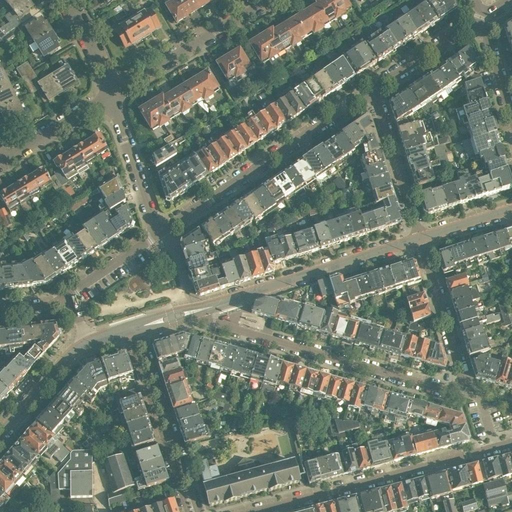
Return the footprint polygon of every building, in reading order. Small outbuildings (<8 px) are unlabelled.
[(14,0),(9,4),(15,12),(8,17),(13,22),(14,21),(15,21),(19,18),(22,15),(23,16),(30,10),(29,10),(33,7),(29,3),(30,1),(29,0),(14,0)] [(169,0),(165,3),(166,6),(165,6),(176,23),(187,16),(177,0),(169,0)] [(177,0),(187,16),(199,9),(193,0),(177,0)] [(193,0),(199,9),(211,2),(209,0),(193,0)] [(320,0),(316,3),(317,5),(328,22),(334,18),(335,20),(340,17),(329,0),(320,0)] [(345,0),(329,0),(340,17),(351,10),(345,0)] [(437,23),(447,16),(436,0),(423,0),(422,1),(425,5),(437,23)] [(436,0),(447,16),(457,10),(453,0),(436,0)] [(119,6),(112,11),(114,15),(118,12),(119,12),(123,10),(127,16),(129,16),(130,16),(130,14),(125,6),(123,3),(119,6)] [(321,26),(328,22),(317,5),(306,12),(318,31),(323,29),(321,26)] [(425,5),(415,12),(426,30),(437,23),(425,5)] [(426,30),(415,12),(408,16),(403,9),(399,12),(404,19),(416,37),(426,30)] [(142,15),(132,21),(142,37),(154,30),(153,30),(159,27),(149,11),(144,14),(142,12),(141,13),(142,15)] [(306,12),(295,18),(305,35),(312,31),(314,34),(318,31),(306,12)] [(305,35),(295,18),(284,25),(296,45),(301,42),(299,39),(305,35)] [(407,43),(416,37),(404,19),(395,25),(407,43)] [(26,28),(35,43),(52,32),(48,25),(47,26),(46,24),(44,25),(41,20),(37,22),(37,21),(29,26),(30,26),(26,28)] [(121,28),(115,31),(125,47),(130,44),(131,44),(142,37),(132,21),(122,27),(121,25),(119,26),(121,28)] [(0,31),(4,36),(11,31),(14,29),(10,23),(0,29),(0,31)] [(284,25),(273,32),(283,49),(290,45),(291,48),(296,45),(284,25)] [(397,49),(407,43),(395,25),(386,31),(387,34),(397,49)] [(272,30),(261,37),(273,57),(278,54),(277,53),(283,49),(273,32),(272,30)] [(4,36),(0,40),(5,44),(15,38),(14,37),(11,31),(4,36)] [(52,32),(35,43),(44,57),(47,55),(48,55),(55,51),(55,50),(58,48),(55,43),(57,42),(56,40),(57,39),(52,32)] [(387,56),(397,49),(387,34),(382,37),(379,32),(374,36),(387,56)] [(378,62),(387,56),(374,36),(370,39),(373,44),(368,47),(378,62)] [(278,65),(275,60),(273,57),(261,37),(249,43),(262,64),(269,60),(273,68),(278,65)] [(376,63),(364,45),(362,41),(351,48),(366,70),(376,63)] [(356,77),(366,70),(351,48),(341,55),(343,58),(343,59),(356,77)] [(228,56),(245,84),(247,82),(247,80),(243,74),(245,73),(250,69),(249,67),(249,66),(239,50),(228,56)] [(467,51),(456,58),(466,73),(469,78),(471,82),(478,79),(477,75),(475,76),(474,75),(473,75),(470,70),(475,67),(470,52),(467,51)] [(242,85),(245,84),(228,56),(217,63),(227,80),(229,82),(235,78),(235,79),(237,78),(240,84),(242,85)] [(305,69),(315,63),(314,61),(312,58),(302,64),(305,69)] [(469,78),(466,73),(456,58),(447,64),(457,79),(462,75),(466,81),(469,78)] [(53,76),(63,93),(69,90),(69,88),(77,84),(75,80),(70,72),(69,72),(63,60),(58,63),(62,71),(53,76)] [(342,60),(333,66),(345,84),(354,78),(342,60)] [(22,67),(26,74),(31,72),(26,64),(22,67)] [(447,64),(437,70),(449,88),(451,91),(454,92),(461,88),(461,84),(457,79),(447,64)] [(335,91),(345,84),(333,66),(322,73),(335,91)] [(22,77),(26,74),(22,67),(17,70),(22,77)] [(302,75),(297,67),(293,70),(297,77),(302,75)] [(444,92),(449,88),(437,70),(428,77),(441,96),(445,93),(444,92)] [(0,90),(9,86),(2,71),(0,71),(0,90)] [(268,85),(272,83),(273,82),(267,71),(261,75),(268,85)] [(208,72),(196,79),(207,98),(212,95),(211,92),(218,88),(208,72)] [(324,98),(335,91),(322,73),(312,80),(324,98)] [(28,77),(33,84),(37,81),(32,74),(28,77)] [(63,93),(53,76),(39,85),(42,89),(41,89),(46,97),(49,101),(57,96),(59,96),(63,93)] [(33,84),(28,77),(24,79),(28,87),(33,84)] [(443,100),(441,96),(428,77),(417,84),(429,101),(431,103),(436,100),(439,103),(443,100)] [(203,100),(207,98),(196,79),(185,85),(195,102),(202,98),(203,100)] [(315,104),(324,98),(312,80),(302,87),(315,104)] [(464,86),(467,96),(482,91),(479,81),(464,86)] [(33,84),(28,87),(32,94),(37,91),(33,84)] [(424,105),(429,101),(417,84),(408,90),(420,108),(421,110),(425,107),(424,105)] [(174,92),(185,111),(190,108),(189,106),(195,102),(185,85),(174,92)] [(0,108),(0,109),(16,101),(9,86),(0,90),(0,108)] [(305,111),(315,104),(302,87),(293,93),(305,111)] [(235,90),(229,94),(235,103),(241,99),(235,90)] [(409,114),(420,108),(408,90),(398,97),(409,114)] [(284,92),(280,95),(295,117),(305,111),(293,93),(292,91),(290,92),(286,95),(284,92)] [(482,91),(467,96),(466,96),(469,108),(470,109),(486,104),(482,91)] [(174,92),(163,99),(173,115),(174,118),(185,111),(174,92)] [(286,124),(295,117),(280,95),(276,97),(278,100),(272,104),(286,124)] [(167,119),(173,115),(163,99),(161,97),(150,104),(163,125),(168,122),(167,119)] [(408,115),(409,114),(398,97),(392,101),(391,101),(390,105),(390,106),(398,130),(416,124),(414,121),(412,122),(411,120),(407,119),(410,117),(408,115)] [(24,116),(16,101),(0,109),(7,124),(11,122),(11,123),(20,118),(24,116)] [(159,128),(163,125),(150,104),(139,110),(150,129),(157,125),(159,128)] [(276,130),(286,124),(272,104),(270,105),(271,105),(266,108),(264,105),(261,107),(276,130)] [(470,133),(493,126),(486,104),(470,109),(469,108),(462,110),(456,112),(459,122),(462,121),(463,126),(467,125),(470,133)] [(267,136),(276,130),(261,107),(257,110),(259,113),(253,117),(267,136)] [(267,136),(253,117),(251,114),(247,116),(249,119),(243,123),(257,143),(267,136)] [(366,147),(369,156),(380,153),(376,141),(369,119),(366,118),(358,123),(366,141),(363,142),(364,144),(365,146),(366,147)] [(231,127),(233,130),(247,150),(257,143),(243,123),(241,120),(234,124),(235,125),(231,127)] [(398,130),(400,137),(401,141),(423,135),(423,136),(429,135),(435,133),(431,120),(416,124),(398,130)] [(366,141),(358,123),(342,134),(353,151),(360,146),(360,147),(364,144),(363,142),(366,141)] [(468,134),(470,141),(495,134),(493,126),(470,133),(468,134)] [(238,156),(247,150),(233,130),(224,136),(238,156)] [(216,141),(214,143),(227,163),(238,156),(224,136),(222,133),(218,136),(220,139),(216,142),(216,141)] [(354,153),(353,151),(342,134),(332,141),(344,159),(354,153)] [(500,149),(495,134),(470,141),(469,141),(474,156),(475,157),(500,149)] [(110,156),(107,151),(101,142),(103,140),(99,135),(87,142),(97,160),(101,158),(102,160),(110,156)] [(433,145),(429,135),(423,136),(423,135),(401,141),(405,152),(433,145)] [(170,136),(163,140),(166,145),(173,141),(170,136)] [(436,146),(437,147),(439,146),(443,145),(449,143),(447,137),(437,140),(438,146),(436,146)] [(182,138),(170,145),(152,156),(152,158),(151,159),(152,163),(154,163),(156,168),(177,155),(175,152),(181,148),(179,145),(185,142),(182,138)] [(218,169),(227,163),(214,143),(212,139),(202,146),(218,169)] [(335,165),(344,159),(332,141),(323,147),(335,165)] [(97,160),(87,142),(76,149),(87,166),(97,160)] [(405,152),(408,164),(427,158),(425,152),(434,149),(433,148),(433,145),(405,152)] [(438,162),(439,167),(448,164),(445,154),(445,153),(443,145),(439,146),(437,147),(433,148),(434,149),(438,162)] [(208,176),(218,169),(202,146),(198,149),(200,151),(194,155),(195,156),(208,176)] [(325,172),(335,165),(323,147),(313,154),(325,172)] [(66,155),(76,173),(76,172),(78,175),(89,169),(87,166),(76,149),(66,155)] [(475,157),(474,156),(469,158),(470,160),(473,160),(474,163),(480,161),(482,166),(482,167),(503,160),(500,149),(475,157)] [(362,171),(384,164),(380,153),(369,156),(364,158),(358,160),(358,159),(356,164),(357,167),(359,167),(360,171),(362,171)] [(314,180),(325,172),(313,154),(302,161),(314,179),(314,180)] [(76,173),(66,155),(54,163),(57,168),(59,167),(60,169),(53,173),(55,176),(61,187),(68,183),(66,179),(76,173)] [(199,182),(208,176),(195,156),(185,162),(199,182)] [(430,170),(439,167),(438,162),(429,165),(427,158),(408,164),(412,176),(431,170),(430,170)] [(507,170),(503,160),(482,167),(482,166),(478,168),(484,176),(489,175),(491,175),(507,170)] [(304,186),(314,179),(302,161),(292,168),(304,186)] [(189,188),(199,182),(185,162),(176,169),(189,188)] [(387,176),(384,164),(362,171),(364,175),(359,176),(362,184),(368,181),(370,181),(387,176)] [(159,174),(158,174),(166,200),(170,201),(179,195),(166,175),(163,171),(161,167),(156,170),(159,174)] [(294,193),(304,186),(292,168),(282,174),(294,193)] [(41,192),(51,185),(55,191),(61,187),(55,176),(48,180),(46,176),(47,173),(45,170),(43,170),(42,169),(31,176),(41,192)] [(179,195),(189,188),(176,169),(166,175),(179,195)] [(412,176),(415,187),(434,182),(431,170),(412,176)] [(511,186),(507,170),(491,175),(492,178),(489,179),(490,184),(497,182),(500,192),(511,189),(511,187),(511,186)] [(470,201),(482,198),(477,182),(476,178),(469,180),(469,178),(468,178),(467,172),(461,173),(470,201)] [(459,205),(470,201),(461,173),(456,175),(459,184),(453,186),(459,205)] [(284,199),(294,193),(282,174),(272,181),(284,199)] [(30,198),(41,192),(31,176),(21,182),(30,198)] [(365,195),(374,192),(391,187),(387,176),(370,181),(368,181),(362,184),(365,195)] [(98,193),(105,203),(121,192),(117,178),(89,195),(91,197),(98,193)] [(346,187),(339,178),(333,183),(339,192),(346,187)] [(482,198),(500,192),(497,182),(490,184),(489,179),(477,182),(482,198)] [(285,202),(284,199),(272,181),(262,188),(275,208),(285,202)] [(19,204),(30,198),(21,182),(10,189),(19,204)] [(324,190),(329,199),(337,195),(331,186),(324,190)] [(447,209),(459,205),(453,186),(447,187),(447,186),(441,188),(441,189),(447,209)] [(394,199),(391,187),(374,192),(378,204),(380,203),(381,203),(394,199)] [(262,188),(252,194),(265,214),(267,217),(277,210),(275,208),(262,188)] [(8,211),(19,204),(10,189),(0,194),(0,200),(1,201),(3,202),(8,211)] [(436,212),(447,209),(441,189),(436,191),(436,189),(430,191),(436,212)] [(430,191),(430,190),(427,190),(428,192),(418,195),(424,213),(427,215),(436,212),(430,191)] [(125,203),(121,192),(105,203),(98,207),(103,215),(103,216),(108,213),(109,215),(114,212),(124,206),(123,204),(125,203)] [(323,193),(313,199),(317,205),(327,199),(323,193)] [(267,217),(265,214),(252,194),(242,201),(256,221),(257,223),(266,217),(267,217)] [(399,224),(401,221),(394,199),(381,203),(382,209),(388,228),(399,224)] [(257,223),(256,221),(242,201),(232,208),(244,227),(249,223),(252,228),(257,225),(256,224),(257,223)] [(114,212),(117,216),(127,230),(131,228),(132,225),(126,205),(124,206),(114,212)] [(310,217),(321,214),(319,206),(308,210),(310,217)] [(240,230),(244,227),(232,208),(221,215),(234,234),(236,233),(237,234),(241,232),(240,230)] [(11,226),(5,209),(0,210),(0,216),(5,229),(11,226)] [(377,231),(388,228),(382,209),(380,209),(372,212),(377,231)] [(300,214),(296,216),(298,221),(302,218),(309,215),(306,210),(299,213),(300,214)] [(343,217),(336,219),(344,242),(355,239),(347,216),(348,216),(346,212),(342,214),(343,217)] [(355,239),(366,235),(361,218),(359,212),(348,216),(347,216),(355,239)] [(366,235),(377,231),(372,212),(362,215),(363,217),(361,218),(366,235)] [(117,237),(127,230),(117,216),(112,220),(109,215),(108,213),(103,216),(117,237)] [(117,237),(103,216),(103,215),(93,222),(107,243),(117,237)] [(230,237),(234,234),(221,215),(211,222),(224,241),(230,237)] [(297,221),(298,221),(296,216),(285,221),(286,225),(297,222),(297,221)] [(332,246),(344,242),(336,219),(329,222),(325,223),(332,246)] [(274,227),(275,231),(287,226),(284,221),(274,227)] [(100,248),(107,243),(93,222),(83,228),(85,232),(97,250),(100,248)] [(219,243),(224,241),(211,222),(201,229),(210,242),(213,246),(214,247),(219,243)] [(332,246),(325,223),(319,224),(313,226),(320,249),(332,246)] [(300,227),(302,234),(308,253),(319,250),(312,229),(306,231),(305,225),(300,227)] [(210,242),(201,229),(195,233),(194,233),(188,237),(182,241),(181,241),(180,245),(181,245),(182,252),(206,244),(210,242)] [(87,257),(97,250),(85,232),(75,238),(87,257)] [(510,249),(509,243),(505,232),(493,236),(499,254),(501,259),(505,258),(503,251),(510,249)] [(78,263),(87,257),(75,238),(72,233),(62,240),(63,241),(62,241),(78,263)] [(285,261),(296,257),(290,238),(289,234),(277,237),(285,261)] [(296,257),(308,253),(302,234),(290,238),(296,257)] [(494,261),(492,254),(497,253),(497,255),(499,254),(493,236),(482,240),(488,258),(489,263),(494,261)] [(265,240),(267,245),(266,245),(267,249),(268,249),(273,264),(285,261),(277,237),(277,238),(277,237),(270,239),(270,238),(265,240)] [(475,260),(476,259),(477,261),(476,262),(478,266),(483,265),(480,258),(485,256),(486,258),(488,258),(482,240),(470,243),(475,260)] [(60,247),(53,251),(67,270),(78,263),(62,241),(58,244),(60,247)] [(469,262),(475,260),(470,243),(459,247),(465,265),(466,270),(471,269),(469,262)] [(208,250),(206,244),(182,252),(186,263),(206,257),(206,256),(204,251),(208,250)] [(463,266),(465,265),(459,247),(448,250),(455,272),(455,274),(456,274),(456,273),(460,272),(458,265),(462,264),(463,266)] [(273,264),(268,249),(267,249),(262,251),(262,250),(256,252),(263,276),(273,273),(275,269),(274,269),(273,264)] [(453,272),(455,272),(448,250),(439,253),(437,257),(442,273),(452,270),(453,272)] [(56,278),(67,270),(53,251),(43,258),(56,278)] [(227,251),(217,255),(218,259),(229,255),(227,251)] [(251,280),(263,276),(256,252),(254,252),(254,254),(244,258),(251,280)] [(190,275),(218,266),(220,265),(218,259),(217,255),(216,253),(206,256),(206,257),(186,263),(190,275)] [(45,285),(56,278),(43,258),(34,264),(33,264),(45,285)] [(238,284),(251,280),(244,258),(234,261),(233,259),(230,260),(231,261),(238,284)] [(220,265),(227,287),(238,284),(231,261),(220,265)] [(21,265),(31,287),(45,285),(33,264),(34,264),(32,262),(26,265),(25,263),(21,265)] [(411,262),(400,266),(406,285),(407,287),(420,283),(415,264),(411,262)] [(145,266),(146,268),(147,271),(156,268),(155,263),(145,266)] [(14,289),(31,287),(21,265),(16,266),(16,264),(11,264),(11,266),(12,266),(14,289)] [(1,268),(3,290),(14,289),(12,266),(11,266),(5,267),(5,265),(0,265),(1,268)] [(199,297),(200,296),(227,287),(220,265),(218,266),(221,277),(193,286),(196,294),(196,295),(199,297)] [(221,277),(218,266),(190,275),(189,275),(188,277),(188,280),(190,281),(192,281),(193,286),(221,277)] [(401,287),(406,285),(400,266),(388,270),(395,291),(402,289),(401,287)] [(377,273),(384,294),(385,297),(396,294),(395,291),(388,270),(377,273)] [(380,295),(384,294),(377,273),(372,274),(372,275),(366,277),(372,296),(373,295),(375,301),(381,300),(380,295)] [(445,282),(449,294),(468,288),(465,276),(445,282)] [(347,298),(346,296),(343,284),(341,279),(338,277),(329,280),(334,295),(333,295),(335,301),(347,298)] [(365,298),(372,296),(366,277),(359,279),(354,280),(354,281),(360,302),(362,301),(362,304),(365,303),(365,300),(366,300),(365,298)] [(317,284),(321,298),(322,298),(333,295),(334,295),(329,280),(317,284)] [(360,302),(354,281),(343,284),(346,296),(347,298),(349,305),(354,304),(354,302),(360,300),(360,302)] [(470,288),(468,288),(449,294),(452,304),(478,297),(478,296),(480,296),(476,285),(470,287),(470,288)] [(406,300),(402,301),(402,304),(407,303),(409,312),(427,306),(424,294),(406,300)] [(479,301),(478,297),(452,304),(455,316),(477,309),(476,307),(472,308),(471,304),(479,301)] [(251,314),(273,320),(278,304),(265,300),(254,304),(251,314)] [(506,309),(505,305),(504,300),(497,302),(500,311),(506,309)] [(279,301),(278,304),(273,320),(286,324),(292,302),(289,301),(288,303),(279,301)] [(296,304),(292,302),(286,324),(297,327),(302,307),(296,305),(296,304)] [(297,327),(309,330),(315,311),(316,307),(305,304),(304,306),(302,305),(302,307),(297,327)] [(431,317),(427,306),(409,312),(413,323),(431,317)] [(316,307),(315,311),(309,330),(320,333),(325,314),(325,312),(323,311),(324,309),(316,307)] [(455,316),(458,324),(484,316),(483,314),(482,312),(484,312),(482,307),(477,309),(455,316)] [(320,333),(332,337),(338,315),(338,313),(337,313),(338,310),(331,308),(330,311),(326,310),(325,312),(325,314),(320,333)] [(508,316),(506,309),(500,311),(502,320),(509,318),(508,316)] [(484,318),(484,316),(458,324),(461,335),(479,329),(478,325),(485,323),(486,325),(500,321),(498,316),(498,314),(484,318)] [(347,317),(338,315),(332,337),(343,340),(349,319),(346,318),(347,317)] [(418,333),(429,330),(429,325),(433,323),(431,317),(413,323),(409,325),(408,330),(418,333)] [(343,340),(353,343),(359,321),(351,318),(350,319),(349,319),(343,340)] [(366,323),(359,321),(353,343),(354,343),(354,346),(358,347),(359,345),(367,347),(373,326),(374,324),(373,323),(374,320),(367,318),(366,323)] [(511,330),(511,328),(509,318),(502,320),(503,321),(502,322),(503,324),(500,325),(503,334),(511,330)] [(43,355),(59,337),(55,324),(19,328),(22,347),(22,353),(30,352),(35,348),(43,355)] [(376,327),(373,326),(367,347),(378,350),(383,331),(375,329),(376,327)] [(13,348),(22,347),(19,328),(7,330),(10,355),(14,355),(13,348)] [(461,335),(465,346),(485,340),(482,331),(484,330),(483,328),(479,329),(461,335)] [(5,356),(10,355),(7,330),(0,330),(0,349),(4,349),(5,356)] [(387,332),(383,331),(378,350),(388,353),(394,332),(387,330),(387,332)] [(388,353),(401,357),(407,336),(406,335),(405,337),(396,334),(396,333),(394,332),(388,353)] [(177,337),(168,340),(172,355),(171,356),(172,357),(186,353),(190,338),(182,335),(177,337)] [(409,336),(407,336),(401,357),(412,360),(418,341),(408,338),(409,336)] [(202,341),(190,338),(186,353),(183,360),(186,361),(195,364),(202,341)] [(165,359),(172,357),(171,356),(172,355),(168,340),(155,344),(154,344),(153,348),(159,366),(166,363),(165,359)] [(488,349),(485,340),(465,346),(469,358),(482,354),(482,353),(490,351),(489,348),(488,349)] [(202,341),(195,364),(195,365),(205,368),(206,365),(208,366),(214,345),(202,341)] [(412,360),(424,363),(430,342),(428,342),(427,343),(418,341),(412,360)] [(432,343),(430,342),(424,363),(444,369),(446,364),(445,363),(440,347),(432,345),(432,343)] [(226,348),(214,345),(208,366),(210,367),(210,369),(220,372),(226,348)] [(26,374),(43,355),(35,348),(30,352),(22,353),(23,353),(14,363),(26,374)] [(219,373),(237,378),(244,353),(226,348),(220,372),(219,373)] [(495,384),(506,388),(511,366),(511,363),(505,361),(506,359),(508,350),(504,349),(502,355),(503,355),(495,384)] [(257,357),(244,353),(237,378),(250,382),(250,381),(257,357)] [(112,358),(118,379),(132,375),(125,354),(112,358)] [(475,379),(482,381),(489,357),(487,357),(487,355),(483,356),(482,354),(469,358),(475,379)] [(489,356),(489,357),(482,381),(495,384),(503,355),(502,355),(499,354),(499,356),(498,356),(497,362),(490,360),(489,356)] [(250,381),(262,385),(270,361),(257,357),(250,381)] [(107,383),(118,379),(112,358),(100,361),(107,383)] [(159,366),(162,376),(181,370),(178,360),(175,360),(166,363),(159,366)] [(0,384),(10,393),(26,374),(14,363),(11,361),(10,363),(0,363),(0,384)] [(282,364),(270,361),(262,385),(268,386),(275,388),(276,386),(282,364)] [(86,366),(86,367),(97,386),(105,384),(98,362),(86,366)] [(281,385),(289,387),(294,368),(282,364),(276,386),(277,386),(277,387),(280,387),(281,385)] [(97,386),(86,367),(74,380),(91,395),(97,386)] [(307,371),(294,368),(289,387),(298,390),(298,392),(300,393),(307,371)] [(182,369),(181,370),(162,376),(166,387),(187,380),(184,371),(183,371),(182,369)] [(317,374),(307,371),(300,393),(302,394),(303,392),(312,394),(317,374)] [(322,399),(328,378),(317,374),(312,394),(322,397),(322,399)] [(341,381),(328,378),(322,399),(326,401),(327,399),(336,401),(341,381)] [(91,395),(74,380),(65,390),(81,404),(85,399),(90,404),(95,399),(91,395)] [(188,385),(187,380),(166,387),(170,400),(189,393),(189,392),(191,392),(190,389),(189,385),(188,385)] [(341,381),(336,401),(346,404),(346,406),(348,407),(354,385),(341,381)] [(0,402),(1,403),(10,393),(0,384),(0,402)] [(366,389),(354,385),(348,407),(347,408),(359,412),(360,408),(361,408),(366,389)] [(137,389),(125,393),(128,400),(139,397),(137,389)] [(377,392),(366,389),(361,408),(369,410),(369,412),(371,413),(377,392)] [(78,407),(81,404),(65,390),(57,399),(75,415),(79,418),(83,413),(78,407)] [(170,400),(173,411),(193,404),(192,404),(194,403),(192,398),(193,398),(191,392),(189,392),(189,393),(170,400)] [(215,392),(213,398),(228,402),(230,397),(215,392)] [(373,412),(383,414),(389,395),(377,392),(371,413),(373,414),(373,412)] [(114,403),(116,403),(116,404),(119,403),(121,403),(118,394),(112,396),(112,397),(114,403)] [(401,399),(389,395),(383,414),(393,417),(392,419),(395,420),(401,399)] [(119,403),(122,415),(143,408),(139,397),(128,400),(121,403),(119,403)] [(67,425),(75,415),(57,399),(35,424),(53,440),(55,438),(64,429),(60,426),(64,422),(67,425)] [(405,426),(407,420),(412,402),(401,399),(395,420),(394,423),(405,426)] [(217,402),(216,402),(215,406),(223,408),(222,412),(224,413),(223,414),(228,413),(230,405),(217,402)] [(425,406),(412,402),(407,420),(413,422),(415,418),(421,420),(425,406)] [(195,406),(174,413),(177,424),(199,417),(195,406)] [(437,424),(437,423),(436,423),(440,410),(425,406),(421,420),(426,421),(425,426),(435,429),(436,424),(437,424)] [(147,419),(143,408),(122,415),(126,426),(147,419)] [(462,416),(440,410),(436,423),(437,423),(449,427),(449,430),(465,426),(462,416)] [(316,420),(318,414),(308,411),(306,419),(316,421),(316,420)] [(199,417),(177,424),(181,435),(202,428),(202,427),(199,417)] [(245,419),(242,418),(240,418),(237,429),(243,430),(245,419)] [(126,426),(130,437),(150,431),(147,419),(126,426)] [(305,427),(303,420),(298,420),(293,421),(295,429),(305,427)] [(360,429),(358,423),(336,421),(334,421),(334,422),(330,422),(328,422),(333,438),(337,437),(341,452),(341,453),(338,454),(344,476),(359,472),(352,447),(348,432),(360,429)] [(360,429),(364,443),(371,468),(393,462),(388,443),(386,435),(384,430),(383,426),(380,425),(358,423),(360,429)] [(55,438),(53,440),(35,424),(27,433),(45,449),(53,456),(61,463),(70,453),(62,446),(63,445),(55,438)] [(202,428),(181,435),(185,445),(206,439),(206,438),(207,438),(208,438),(211,437),(207,426),(202,427),(202,428)] [(268,426),(252,430),(254,435),(269,431),(268,426)] [(466,432),(465,426),(449,430),(451,434),(446,435),(449,447),(453,446),(461,444),(468,442),(469,439),(467,431),(466,432)] [(154,442),(150,431),(130,437),(134,449),(154,442)] [(415,457),(438,450),(433,432),(430,432),(426,433),(426,431),(417,433),(418,435),(416,435),(416,438),(412,440),(411,437),(410,437),(415,457)] [(436,431),(433,432),(438,450),(449,447),(446,435),(445,431),(436,433),(436,431)] [(53,456),(45,449),(27,433),(19,442),(37,458),(38,457),(41,458),(44,454),(50,460),(53,456)] [(100,437),(96,433),(82,445),(85,449),(99,444),(100,437)] [(404,459),(415,457),(410,437),(409,437),(408,433),(401,435),(401,437),(398,438),(404,459)] [(393,462),(404,459),(398,438),(397,438),(398,440),(388,443),(393,462)] [(30,467),(37,458),(19,442),(12,451),(30,467)] [(352,447),(359,472),(371,468),(364,443),(352,447)] [(135,455),(139,466),(160,459),(156,448),(135,455)] [(24,473),(30,467),(12,451),(3,460),(21,476),(27,481),(30,478),(24,473)] [(49,478),(50,502),(51,509),(60,508),(59,491),(70,490),(70,499),(92,498),(92,451),(72,451),(55,471),(55,472),(49,478)] [(324,453),(314,455),(321,482),(331,479),(326,459),(324,453)] [(126,454),(102,460),(113,493),(126,489),(136,486),(134,480),(130,469),(129,464),(126,454)] [(326,459),(331,479),(344,476),(338,454),(333,455),(333,457),(326,459)] [(309,485),(321,482),(314,455),(301,459),(309,485)] [(511,472),(508,456),(497,459),(502,479),(511,475),(511,472)] [(164,470),(160,459),(139,466),(142,477),(164,470)] [(502,479),(497,459),(482,463),(487,482),(488,481),(489,485),(502,481),(502,479)] [(21,476),(3,460),(0,463),(0,474),(19,492),(20,490),(21,490),(28,482),(27,481),(21,476)] [(299,483),(297,477),(293,462),(275,467),(274,464),(264,467),(264,465),(259,467),(257,462),(244,460),(242,460),(232,469),(233,474),(228,475),(229,477),(218,480),(214,461),(198,465),(204,485),(203,485),(209,507),(223,503),(223,504),(239,499),(268,491),(268,492),(284,488),(284,487),(299,483)] [(482,484),(477,465),(466,468),(471,487),(471,489),(473,489),(473,487),(482,484)] [(466,468),(446,473),(451,492),(471,487),(466,468)] [(167,482),(164,470),(142,477),(134,480),(136,486),(137,491),(167,482)] [(456,511),(451,492),(446,473),(423,479),(429,497),(429,500),(441,497),(444,511),(456,511)] [(12,499),(19,492),(0,474),(0,490),(5,495),(6,494),(12,499)] [(420,500),(429,497),(423,479),(412,482),(417,500),(418,500),(418,502),(420,502),(420,500)] [(503,484),(502,481),(489,485),(483,486),(484,490),(487,502),(487,503),(497,500),(502,499),(503,503),(508,502),(506,497),(503,484)] [(417,501),(417,500),(412,482),(400,485),(405,504),(406,503),(414,501),(415,503),(417,502),(417,501)] [(400,485),(390,488),(396,511),(405,510),(406,511),(408,511),(406,503),(405,504),(400,485)] [(396,511),(390,488),(380,491),(385,511),(396,511)] [(126,489),(113,493),(107,495),(109,507),(130,500),(126,489)] [(5,495),(0,490),(0,507),(3,504),(5,505),(10,500),(5,495)] [(385,511),(380,491),(368,494),(372,511),(385,511)] [(48,506),(50,502),(48,500),(40,494),(35,500),(46,508),(48,506)] [(372,511),(368,494),(356,497),(360,511),(372,511)] [(360,511),(356,497),(345,500),(347,511),(360,511)] [(161,504),(163,511),(177,511),(173,500),(161,504)] [(347,511),(345,500),(334,503),(335,511),(347,511)] [(474,500),(461,504),(462,511),(470,511),(477,510),(474,500)] [(35,505),(31,501),(26,507),(30,511),(35,505)] [(335,511),(334,503),(322,506),(323,511),(335,511)]
